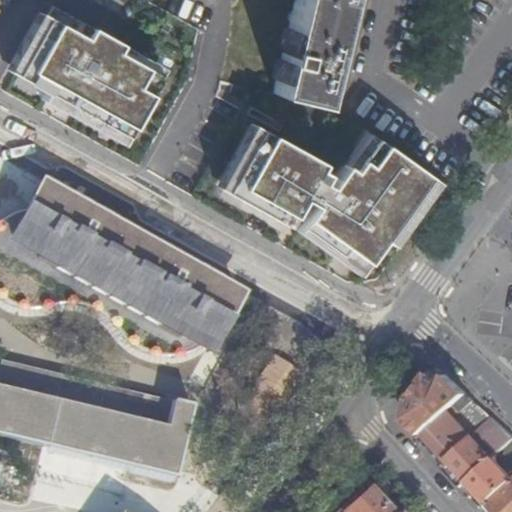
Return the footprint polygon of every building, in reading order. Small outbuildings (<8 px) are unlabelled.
[(294,0),(273,93),(318,104),(322,83),(334,85),(343,48),(332,45),(342,0),(294,0)] [(116,42),(51,6),(13,74),(125,136),(158,75),(111,50),(116,42)] [(322,165),(257,128),(223,191),(285,225),(288,217),(337,252),(342,245),(363,260),(379,239),(371,231),(417,167),(364,131),(327,185),(314,179),(322,165)] [(3,245),(208,356),(243,293),(40,179),(3,245)] [(277,403),(296,345),(266,335),(246,393),(277,403)] [(0,435),(50,447),(173,476),(190,406),(82,380),(0,361),(0,435)] [(411,416),(425,431),(445,412),(454,404),(465,395),(444,376),(439,384),(431,377),(413,402),(411,416)] [(445,460),(447,458),(470,437),(445,412),(425,431),(421,434),(439,453),(445,460)] [(491,458),(511,439),(511,438),(490,419),(471,436),(491,458)] [(467,480),(491,458),(471,436),(470,437),(447,458),(467,480)] [(445,460),(439,453),(434,458),(440,464),(445,460)] [(460,487),(467,480),(447,458),(445,460),(440,464),(460,487)] [(487,503),(511,481),(491,458),(467,480),(487,503)] [(511,511),(511,479),(511,481),(487,503),(496,511),(511,511)] [(386,511),(367,490),(357,500),(351,505),(344,511),(386,511)]
